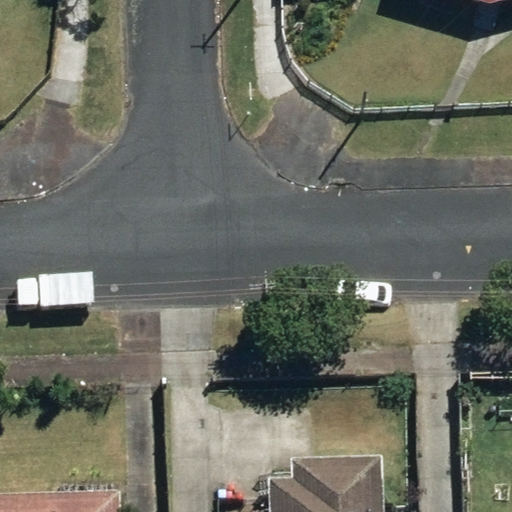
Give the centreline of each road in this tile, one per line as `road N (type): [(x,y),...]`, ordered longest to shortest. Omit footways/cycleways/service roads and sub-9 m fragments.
road 1 (residential): [(511,240),(175,249)]
road 2 (residential): [(175,249),(173,0)]
road 3 (residential): [(175,249),(0,254)]
